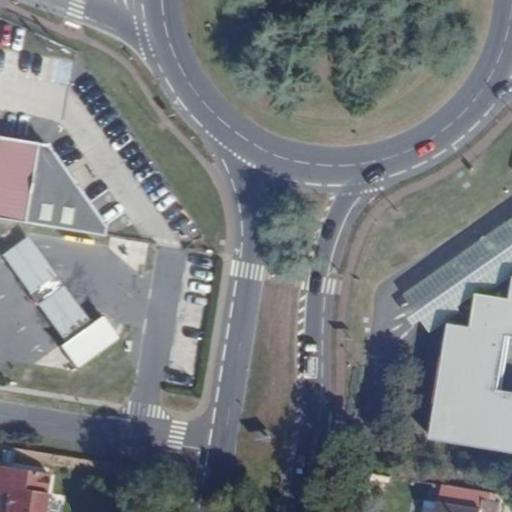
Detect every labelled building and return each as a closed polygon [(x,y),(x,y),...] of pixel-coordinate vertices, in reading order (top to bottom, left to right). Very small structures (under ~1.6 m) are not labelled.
[(0,133),(0,218),(102,236),(104,226),(47,142),(0,133)] [(511,225),(408,297),(428,326),(511,268),(511,225)] [(32,290),(55,275),(31,237),(8,252),(32,290)] [(41,304),(64,289),(55,275),(32,290),(41,304)] [(90,328),(64,289),(41,304),(66,343),(90,328)] [(481,292),(477,313),(503,296),(481,292)] [(473,339),(449,335),(432,438),(511,451),(511,297),(503,296),(477,313),(475,325),(473,339)] [(452,321),(449,335),(473,339),(475,325),(452,321)] [(13,469),(0,466),(0,495),(7,496),(3,511),(44,511),(48,494),(9,487),(13,469)] [(498,511),(500,505),(500,501),(484,498),(482,510),(440,503),(438,511),(498,511)] [(438,511),(440,503),(425,500),(422,511),(438,511)]
